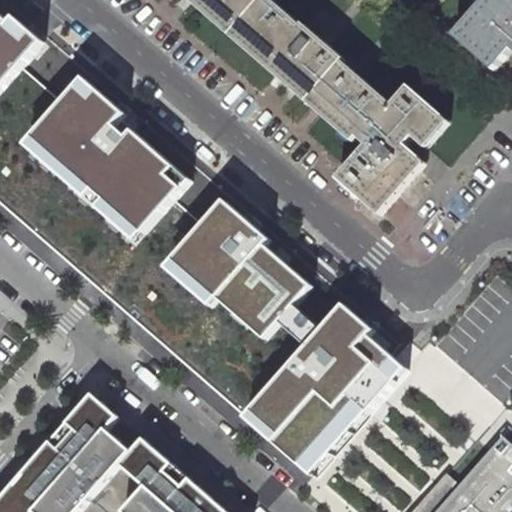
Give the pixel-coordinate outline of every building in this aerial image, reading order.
[(193,0),(211,15),(209,8),(372,148),(345,181),(384,216),(427,163),(412,149),(419,140),(428,147),(450,121),(414,89),(399,107),(351,66),(353,64),(308,25),(306,28),(274,0),(193,0)] [(511,0),(489,0),(453,41),(492,74),(511,53),(511,0)] [(1,20),(0,18),(0,100),(48,45),(9,11),(1,20)] [(125,113),(79,75),(18,142),(137,244),(193,182),(128,128),(122,135),(109,122),(125,113)] [(267,238),(220,197),(160,265),(207,306),(216,297),(262,244),(267,238)] [(315,288),(262,244),(216,297),(269,341),(315,288)] [(374,330),(341,303),(240,416),(316,479),(409,370),(366,335),(374,330)] [(76,420),(0,507),(0,511),(230,511),(97,396),(76,420)] [(511,511),(511,445),(504,439),(501,443),(494,451),(492,452),(461,488),(459,486),(456,489),(444,479),(415,511),(511,511)]
